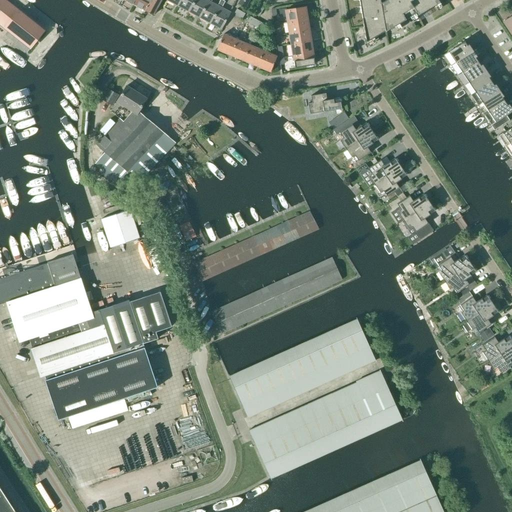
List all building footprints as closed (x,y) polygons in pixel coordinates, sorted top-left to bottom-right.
[(39,28),(3,0),(0,0),(0,23),(26,44),(39,28)] [(166,0),(167,1),(167,0),(137,0),(134,6),(153,16),(161,0),(166,0)] [(187,11),(193,0),(179,0),(176,6),(187,11)] [(198,17),(207,0),(206,0),(193,0),(187,11),(198,17)] [(209,23),(218,6),(211,3),(212,0),(207,0),(198,17),(209,23)] [(221,0),(220,0),(218,6),(209,23),(221,30),(230,13),(221,8),(225,2),(221,0)] [(385,0),(381,3),(380,0),(359,0),(366,41),(366,42),(415,13),(416,15),(439,2),(437,0),(385,0)] [(259,16),(264,8),(259,5),(254,13),(259,16)] [(287,22),(307,19),(305,8),(286,11),(286,9),(279,10),(280,18),(286,17),(287,22)] [(242,19),(245,13),(237,9),(234,14),(242,19)] [(263,31),(266,25),(250,16),(247,22),(263,31)] [(511,16),(502,22),(511,36),(511,16)] [(289,34),(309,31),(307,19),(287,22),(289,34)] [(291,45),(311,42),(309,31),(289,34),(291,45)] [(224,53),(230,37),(223,34),(217,50),(224,53)] [(230,55),(237,40),(230,37),(224,53),(230,55)] [(237,58),(243,43),(237,40),(230,55),(237,58)] [(450,65),(471,51),(464,41),(443,55),(450,65)] [(292,56),(312,53),(311,42),(291,45),(292,56)] [(244,61),(250,46),(243,43),(237,58),(244,61)] [(250,64),(257,48),(250,46),(244,61),(250,64)] [(257,66),(263,51),(257,48),(250,64),(257,66)] [(263,69),(270,54),(263,51),(257,66),(263,69)] [(457,75),(478,61),(471,51),(450,65),(457,75)] [(312,53),(292,56),(294,68),(314,65),(312,53)] [(270,54),(263,69),(270,72),(277,57),(270,54)] [(464,85),(484,71),(478,61),(457,75),(464,85)] [(470,95),(491,81),(484,71),(464,85),(470,95)] [(477,105),(498,91),(491,81),(470,95),(477,105)] [(164,132),(138,112),(147,99),(127,86),(117,102),(133,112),(124,122),(119,119),(115,124),(116,124),(96,146),(105,152),(95,163),(101,167),(99,171),(108,177),(107,177),(129,191),(132,186),(134,187),(176,142),(163,133),(164,132)] [(112,106),(119,95),(108,89),(101,99),(112,106)] [(484,115),(505,101),(498,91),(477,105),(484,115)] [(327,100),(325,93),(311,96),(312,103),(308,103),(310,114),(341,108),(339,98),(327,100)] [(505,101),(484,115),(491,125),(511,111),(505,101)] [(339,125),(348,119),(345,114),(336,120),(339,125)] [(110,118),(100,130),(105,134),(115,123),(110,118)] [(345,149),(372,131),(366,122),(355,130),(352,124),(339,133),(343,138),(340,140),(344,147),(345,149)] [(505,146),(511,141),(511,126),(498,136),(505,146)] [(372,131),(345,149),(346,150),(351,157),(354,155),(358,160),(370,152),(367,147),(377,139),(372,131)] [(374,184),(400,167),(395,158),(384,165),(380,160),(368,168),(371,174),(368,176),(373,183),(374,184)] [(400,167),(374,184),(375,186),(380,193),(383,191),(386,196),(393,192),(399,188),(395,182),(406,175),(400,167)] [(399,188),(393,192),(397,197),(402,193),(399,188)] [(402,193),(397,197),(400,202),(406,198),(402,193)] [(403,220),(429,202),(423,194),(413,201),(409,196),(406,198),(400,202),(397,204),(400,209),(397,212),(402,218),(401,218),(403,220)] [(429,202),(403,220),(404,222),(408,229),(412,226),(415,232),(428,223),(424,218),(435,211),(429,202)] [(110,248),(139,238),(130,209),(101,218),(110,248)] [(202,281),(319,229),(310,211),(194,263),(202,281)] [(91,312),(80,278),(73,255),(48,263),(0,279),(0,304),(7,303),(19,342),(29,339),(32,348),(31,349),(40,377),(44,376),(46,380),(45,380),(58,420),(157,387),(143,343),(158,339),(156,332),(171,327),(160,292),(129,302),(129,300),(91,312)] [(444,281),(470,263),(464,255),(454,262),(450,257),(438,265),(441,270),(438,273),(443,279),(442,279),(444,281)] [(221,334),(342,280),(332,257),(211,312),(221,334)] [(470,263),(444,281),(445,283),(449,290),(453,287),(456,293),(469,285),(465,279),(476,272),(470,263)] [(463,296),(469,291),(467,288),(460,292),(463,296)] [(466,322),(493,304),(487,296),(476,303),(472,297),(460,306),(464,311),(460,313),(465,320),(466,322)] [(493,304),(466,322),(467,324),(472,330),(475,328),(479,334),(491,325),(488,320),(498,313),(493,304)] [(248,418),(375,361),(357,319),(229,377),(248,418)] [(488,361),(511,344),(511,339),(509,335),(498,342),(491,332),(486,336),(489,340),(482,345),(485,351),(482,353),(487,360),(488,361)] [(511,344),(488,361),(489,363),(493,370),(497,368),(500,373),(511,365),(511,363),(509,359),(511,357),(511,344)] [(270,478),(402,420),(380,371),(356,382),(357,383),(249,431),(270,478)] [(481,391),(493,383),(489,377),(478,385),(481,391)] [(113,465),(119,474),(139,462),(128,444),(121,449),(123,453),(113,459),(115,463),(113,465)] [(427,511),(407,466),(304,511),(427,511)] [(182,484),(193,482),(191,476),(181,478),(182,484)] [(0,511),(15,511),(0,487),(0,511)]
